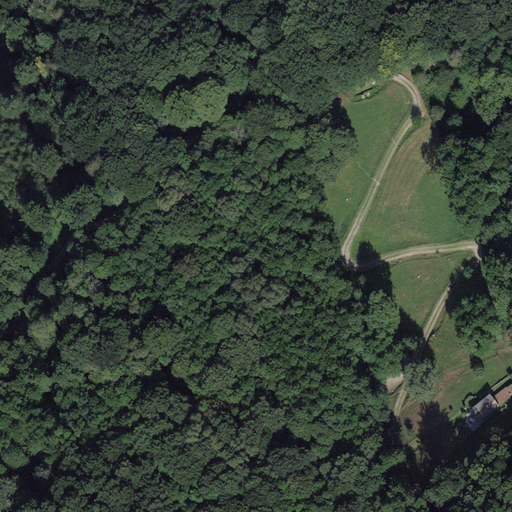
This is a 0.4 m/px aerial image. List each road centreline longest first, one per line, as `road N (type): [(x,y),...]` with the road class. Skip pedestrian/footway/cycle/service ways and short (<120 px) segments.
road 1 (track): [(304,92),(382,74),(413,93),(413,113),(345,261),(476,245),(478,254),(434,314),(393,430),(395,456),(402,456),(468,403)]
road 2 (track): [(0,328),(30,318),(78,233),(118,214),(165,155),(239,120),(284,115),(304,92),(359,58),(434,38),(477,38),(511,18)]
